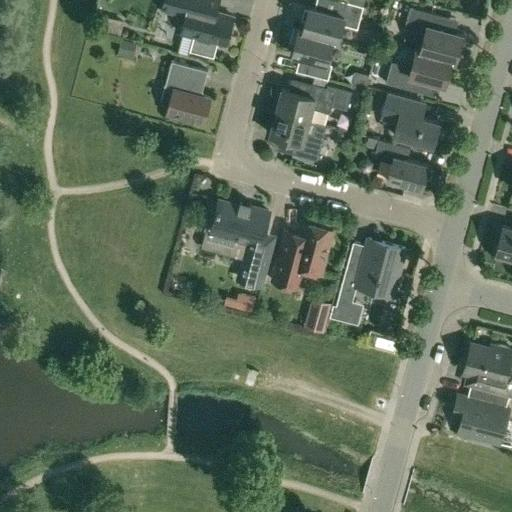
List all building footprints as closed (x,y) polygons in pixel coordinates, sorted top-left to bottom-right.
[(163,0),(162,7),(186,14),(181,31),(183,31),(178,50),(188,53),(189,49),(214,56),(218,41),(225,43),(229,30),(232,30),(235,21),(232,19),(233,15),(208,8),(209,0),(163,0)] [(359,3),(347,0),(345,0),(338,0),(335,13),(308,5),(302,29),(302,30),(333,38),(333,39),(338,40),(342,23),(357,27),(363,5),(359,3)] [(452,57),(452,58),(455,59),(462,33),(437,27),(441,13),(410,5),(404,27),(415,30),(414,34),(423,37),(420,48),(419,49),(452,57)] [(302,30),(302,29),(298,28),(293,27),(290,40),(295,41),(291,53),(301,55),(304,60),(306,60),(303,71),(328,78),(332,63),(327,62),(333,39),(333,38),(302,30)] [(123,53),(138,57),(141,44),(127,40),(123,53)] [(419,49),(420,48),(416,47),(412,60),(404,58),(402,62),(391,59),(385,81),(416,89),(420,76),(445,83),(452,58),(452,57),(419,49)] [(207,69),(171,59),(161,97),(167,107),(166,112),(204,122),(211,96),(201,93),(200,84),(201,78),(205,79),(207,69)] [(282,87),(276,110),(309,118),(312,106),(329,111),(331,104),(347,108),(352,91),(327,84),(327,86),(311,82),(308,93),(282,87)] [(388,90),(381,116),(397,120),(393,133),(433,144),(439,120),(423,116),(424,112),(414,109),(417,98),(388,90)] [(309,118),(276,110),(270,133),(296,140),(293,151),(317,158),(326,123),(309,118)] [(410,146),(379,137),(375,151),(393,156),(388,177),(421,186),(422,185),(425,183),(427,175),(425,172),(428,163),(407,157),(410,146)] [(219,198),(211,229),(224,232),(224,234),(228,235),(228,233),(235,235),(236,236),(231,254),(241,256),(248,258),(243,279),(262,284),(271,253),(258,250),(260,244),(264,229),(269,210),(251,205),(252,201),(250,200),(250,201),(249,203),(241,201),(242,199),(242,198),(240,198),(239,204),(219,198)] [(286,229),(272,279),(290,283),(292,273),(299,274),(301,266),(321,271),(332,227),(330,226),(330,222),(322,220),(317,222),(302,218),(298,232),(286,229)] [(511,226),(503,224),(496,251),(511,255),(511,226)] [(336,304),(350,308),(356,285),(392,294),(405,246),(368,236),(360,269),(346,265),(336,304)] [(241,292),(238,307),(252,310),(256,296),(241,292)] [(511,351),(511,347),(503,343),(494,343),(492,342),(490,346),(471,341),(464,369),(473,372),(470,384),(480,387),(509,394),(511,381),(511,366),(508,366),(511,351)] [(509,394),(480,387),(470,384),(467,395),(458,392),(452,413),(461,416),(458,430),(499,441),(509,406),(506,405),(509,394)]
